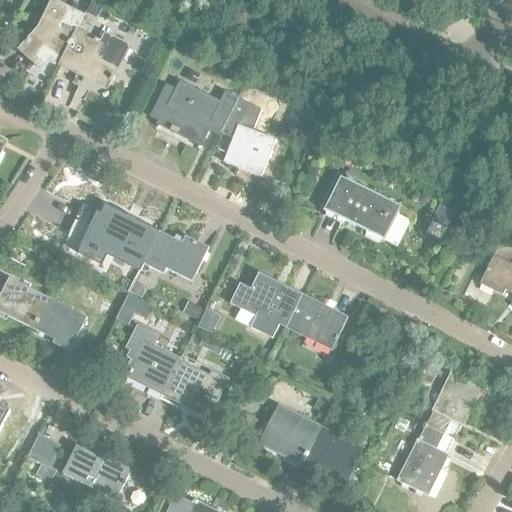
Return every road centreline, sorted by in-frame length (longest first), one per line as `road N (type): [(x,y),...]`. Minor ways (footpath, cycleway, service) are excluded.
road 1 (residential): [(511,359),(88,138),(49,146),(0,230)]
road 2 (residential): [(511,460),(484,511),(294,511),(0,362)]
road 3 (residential): [(334,0),(457,60)]
